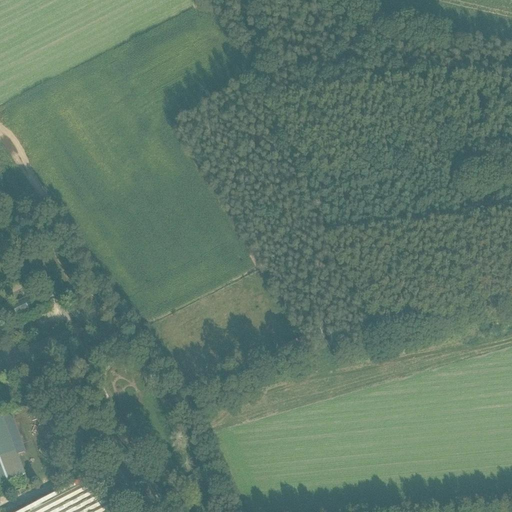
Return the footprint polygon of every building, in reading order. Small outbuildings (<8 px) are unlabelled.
[(76,304),(68,309),(97,350),(105,344),(109,350),(119,343),(115,337),(119,335),(90,293),(86,296),(82,291),(72,298),(76,304)] [(0,326),(44,303),(41,296),(0,316),(0,326)] [(0,355),(0,375),(58,357),(55,346),(71,341),(68,334),(67,334),(23,350),(15,349),(9,331),(8,330),(0,332),(0,349),(1,353),(0,355)] [(292,359),(304,352),(297,339),(285,346),(292,359)] [(89,398),(84,400),(86,403),(91,400),(94,401),(97,400),(98,397),(97,393),(93,392),(90,394),(89,398)] [(0,483),(24,475),(0,412),(0,483)] [(120,435),(126,430),(121,425),(116,430),(120,435)] [(107,429),(97,437),(102,442),(111,434),(107,429)] [(112,434),(100,444),(157,511),(170,511),(163,504),(165,502),(166,501),(161,495),(162,494),(112,434)] [(42,446),(47,443),(44,438),(39,441),(42,446)] [(94,472),(89,476),(105,498),(110,494),(94,472)] [(84,479),(21,511),(111,511),(103,497),(98,500),(89,482),(87,483),(84,479)] [(186,511),(186,508),(189,504),(187,502),(183,506),(180,507),(178,509),(177,511),(186,511)]
